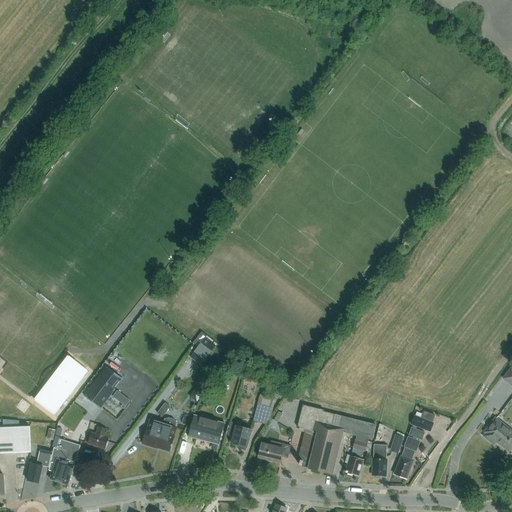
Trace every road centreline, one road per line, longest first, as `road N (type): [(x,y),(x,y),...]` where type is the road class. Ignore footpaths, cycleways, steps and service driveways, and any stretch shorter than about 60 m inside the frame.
road 1 (tertiary): [(483,509),(196,481),(39,511)]
road 2 (unknown): [(511,355),(433,465),(430,499)]
